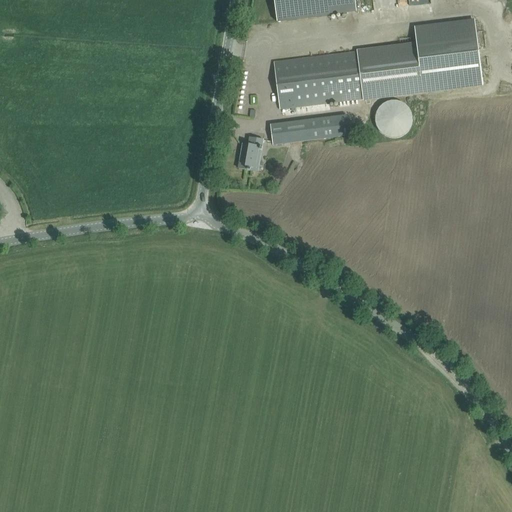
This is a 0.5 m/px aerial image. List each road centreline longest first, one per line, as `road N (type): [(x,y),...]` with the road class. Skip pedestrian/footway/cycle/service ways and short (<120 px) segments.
road 1 (unclassified): [(511,452),(462,383),(416,341),(287,255),(199,215)]
road 2 (unclassified): [(199,215),(236,0)]
road 3 (unclassified): [(0,243),(199,215)]
